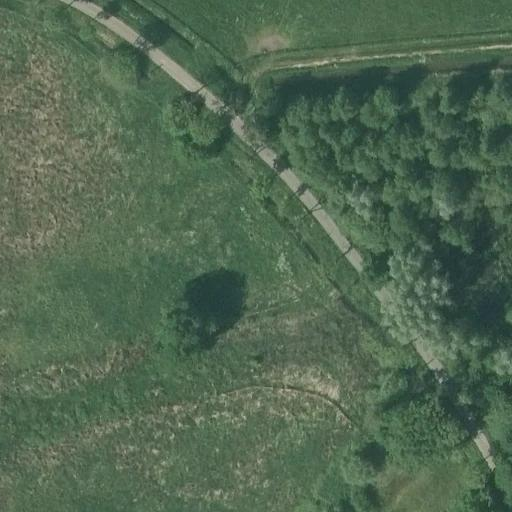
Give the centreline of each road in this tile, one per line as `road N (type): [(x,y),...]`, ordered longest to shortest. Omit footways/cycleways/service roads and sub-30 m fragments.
road 1 (unclassified): [(511,504),(466,413),(341,239),(235,124),(98,11),(72,0)]
road 2 (track): [(235,124),(254,79),(283,62),(511,40)]
